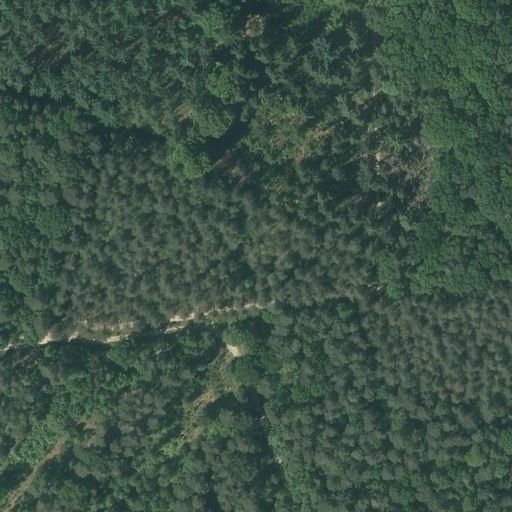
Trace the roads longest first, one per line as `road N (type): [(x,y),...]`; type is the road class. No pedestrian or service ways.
road 1 (track): [(43,327),(90,109),(61,81),(0,74)]
road 2 (track): [(380,288),(69,337)]
road 3 (track): [(380,288),(373,0)]
road 4 (track): [(511,275),(380,288)]
